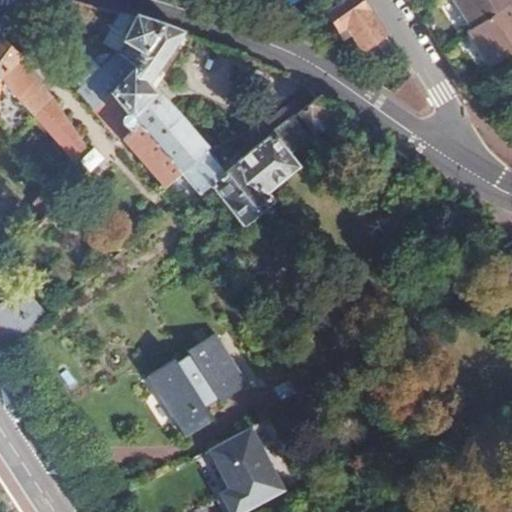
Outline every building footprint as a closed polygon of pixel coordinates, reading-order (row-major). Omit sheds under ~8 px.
[(343,0),(338,4),(325,13),(342,39),(350,33),(362,50),(375,42),(386,59),(397,51),(364,0),(343,0)] [(511,0),(457,0),(476,29),(471,32),(494,68),(511,55),(511,0)] [(126,62),(135,68),(117,96),(111,93),(106,97),(93,83),(80,94),(94,111),(95,110),(182,209),(216,182),(225,175),(146,86),(183,33),(156,22),(118,12),(108,30),(135,48),(126,62)] [(0,82),(13,87),(39,118),(72,158),(81,150),(44,107),(52,99),(18,60),(20,58),(2,38),(0,40),(0,82)] [(412,75),(395,95),(421,112),(430,103),(412,75)] [(13,87),(0,82),(0,171),(27,202),(34,203),(51,188),(0,130),(0,101),(26,131),(39,118),(13,87)] [(322,96),(311,88),(243,144),(251,153),(297,116),(302,112),(322,96)] [(322,96),(302,112),(319,136),(347,113),(322,96)] [(297,116),(251,153),(225,175),(216,182),(249,223),(275,203),(270,196),(303,168),(294,156),(315,139),(297,116)] [(85,172),(102,159),(91,146),(75,160),(85,172)] [(41,210),(34,217),(41,225),(48,217),(41,210)] [(38,228),(31,220),(15,236),(22,244),(38,228)] [(511,511),(511,239),(501,243),(511,261),(511,399),(296,511),(511,511)] [(0,353),(16,342),(6,329),(0,333),(0,353)] [(171,360),(145,376),(182,436),(209,420),(201,406),(213,399),(216,404),(245,385),(213,335),(184,352),(187,357),(174,363),(171,360)] [(236,511),(275,491),(240,430),(198,453),(217,488),(209,493),(220,511),(236,511)] [(0,511),(27,511),(0,468),(0,511)]
